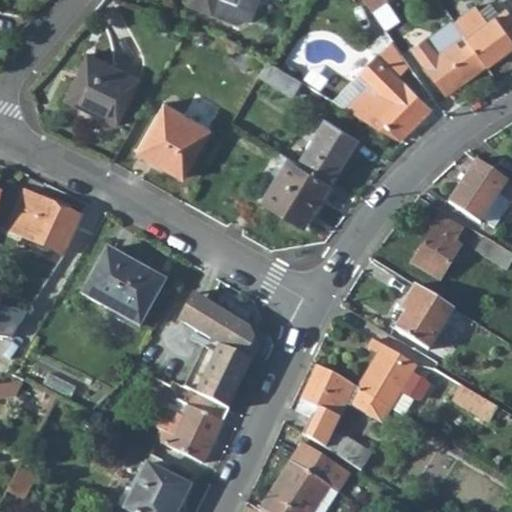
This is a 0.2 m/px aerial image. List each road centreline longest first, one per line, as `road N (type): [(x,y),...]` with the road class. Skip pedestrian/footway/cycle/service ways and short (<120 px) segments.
road 1 (residential): [(0,125),(316,302)]
road 2 (residential): [(511,89),(396,178),(316,302)]
road 3 (residential): [(316,302),(216,511)]
road 4 (residential): [(76,0),(0,96)]
